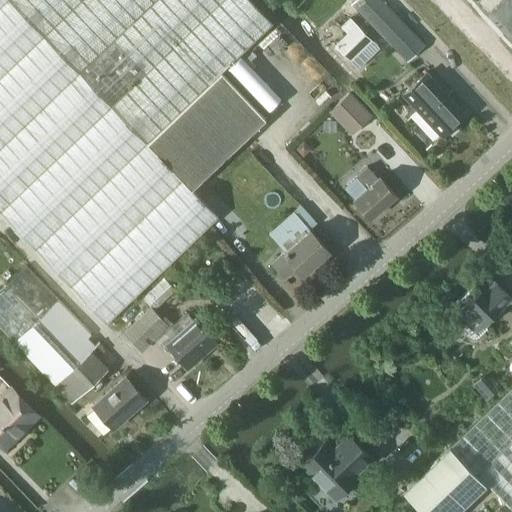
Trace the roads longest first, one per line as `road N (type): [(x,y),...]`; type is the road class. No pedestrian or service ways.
road 1 (unclassified): [(95,511),(511,143)]
road 2 (unknown): [(374,264),(257,138)]
